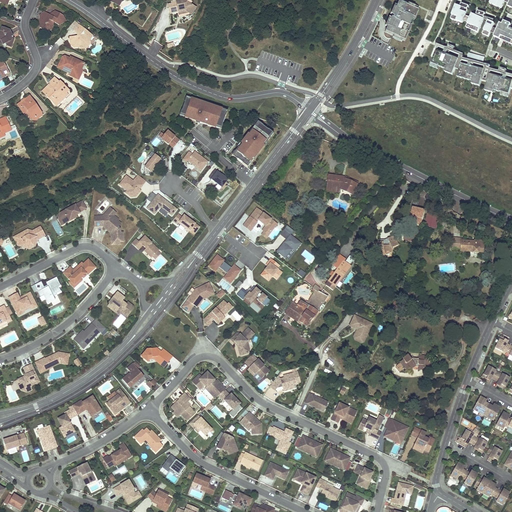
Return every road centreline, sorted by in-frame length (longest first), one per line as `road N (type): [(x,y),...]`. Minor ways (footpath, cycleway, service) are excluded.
road 1 (residential): [(376,511),(386,474),(380,458),(260,401),(217,358),(198,357),(148,409)]
road 2 (tertiary): [(69,0),(185,82),(231,98),(279,92),(309,110)]
road 3 (tertiary): [(309,110),(364,149),(511,217)]
road 4 (residential): [(305,511),(199,461),(148,409)]
road 5 (tertiary): [(309,110),(217,230)]
road 6 (residential): [(117,267),(85,246),(0,286)]
road 7 (tertiary): [(376,0),(309,110)]
road 8 (residential): [(0,359),(49,336),(99,290)]
road 9 (residential): [(33,0),(25,29),(35,70),(0,98)]
